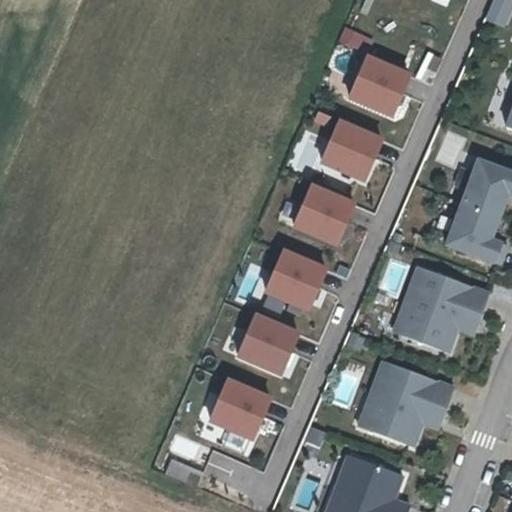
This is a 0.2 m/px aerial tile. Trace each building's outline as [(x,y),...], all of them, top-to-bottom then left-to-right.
[(511,11),(511,0),(493,0),(485,20),(505,29),(511,11)] [(343,27),(339,41),(357,47),(361,33),(343,27)] [(409,69),(365,51),(347,93),(391,112),(409,69)] [(383,138),(339,120),(321,163),(365,181),(383,138)] [(511,168),(479,158),(465,200),(506,214),(511,198),(511,168)] [(353,204),(309,186),(292,229),(336,247),(353,204)] [(506,214),(465,200),(448,246),(498,267),(507,243),(497,238),(506,214)] [(325,267),(281,249),(264,292),(307,310),(325,267)] [(491,292),(416,267),(392,330),(452,354),(460,331),(475,338),(491,292)] [(296,331),(252,313),(235,356),(278,374),(296,331)] [(455,389),(382,361),(357,426),(421,452),(429,429),(440,433),(455,389)] [(271,397),(227,379),(209,422),(253,440),(271,397)] [(404,477),(347,457),(326,511),(409,511),(413,505),(397,500),(404,477)]
